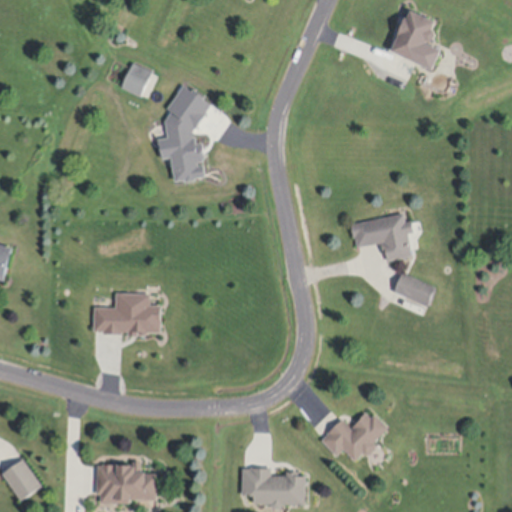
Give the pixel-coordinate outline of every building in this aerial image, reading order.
[(393,53),(400,37),(400,36),(405,24),(404,24),(407,19),(408,19),(412,12),(437,23),(433,31),(436,32),(434,36),(437,37),(435,41),(432,40),(431,43),(428,42),(427,44),(443,52),(434,71),(393,53)] [(134,64),(154,73),(142,97),(123,88),(134,64)] [(353,225),(405,214),(407,224),(413,222),(415,234),(409,235),(414,257),(389,262),(387,254),(384,255),(382,246),(385,245),(385,244),(359,249),(357,239),(355,239),(353,225)] [(0,245),(14,249),(4,282),(0,281),(0,245)] [(404,275),(437,289),(429,308),(396,293),(404,275)] [(96,309),(117,309),(117,295),(152,295),(152,308),(162,308),(162,334),(150,334),(150,335),(150,338),(147,338),(142,338),(140,338),(140,335),(139,335),(139,339),(130,338),(130,334),(124,334),(124,336),(105,336),(105,333),(95,333),(96,309)] [(377,451),(371,457),(367,456),(365,455),(357,463),(345,451),(338,458),(323,442),(329,436),(329,435),(343,421),(353,431),(355,429),(354,429),(360,423),(359,422),(366,415),(372,420),(376,416),(390,430),(375,445),(377,447),(377,451)] [(23,503),(5,476),(25,462),(44,489),(23,503)] [(98,497),(99,467),(105,467),(116,467),(116,470),(119,470),(119,469),(134,469),(134,470),(135,470),(135,465),(143,465),(143,475),(159,476),(158,502),(146,502),(132,502),(132,505),(103,504),(103,497),(98,497)] [(244,497),(244,470),(272,470),(272,478),(289,478),(289,474),(299,475),(299,478),(307,478),(306,507),(285,507),(285,508),(282,511),(276,511),(273,508),(273,506),(256,506),(256,499),(252,498),(244,497)]
